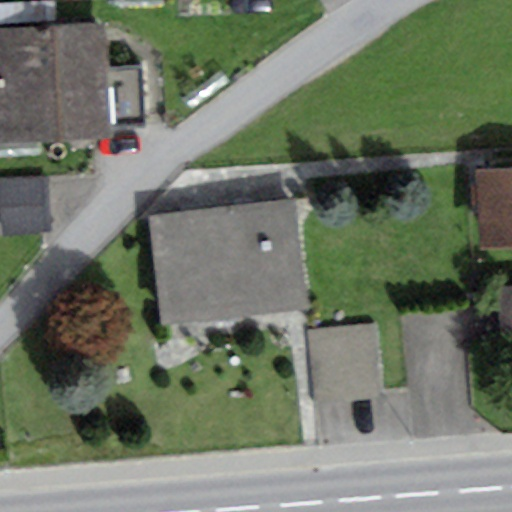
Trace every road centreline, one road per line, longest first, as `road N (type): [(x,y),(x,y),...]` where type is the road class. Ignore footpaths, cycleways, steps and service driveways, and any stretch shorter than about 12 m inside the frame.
road 1 (unclassified): [(0,337),(165,159),(397,0)]
road 2 (primary): [(202,511),(511,487)]
